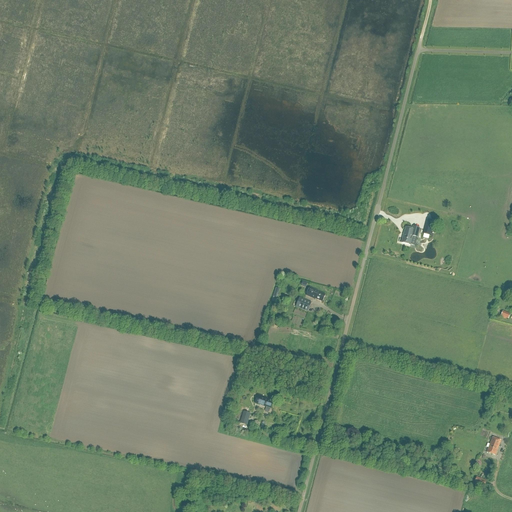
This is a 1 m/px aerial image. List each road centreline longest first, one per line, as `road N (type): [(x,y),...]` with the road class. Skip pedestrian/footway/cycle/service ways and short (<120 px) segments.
road 1 (unclassified): [(298,511),(370,232)]
road 2 (track): [(430,0),(370,232)]
road 3 (track): [(511,292),(365,255)]
